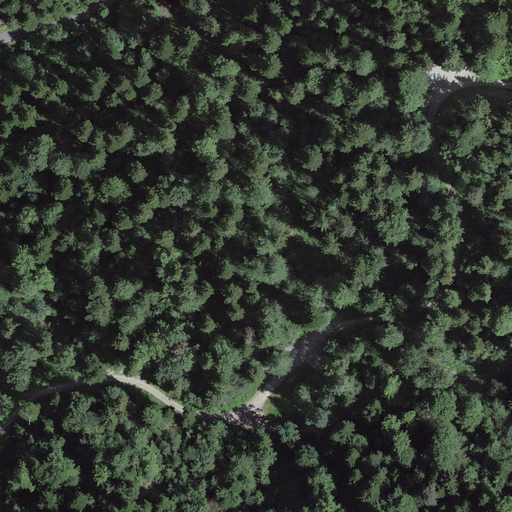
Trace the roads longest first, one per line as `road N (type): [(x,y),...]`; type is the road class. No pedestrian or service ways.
road 1 (track): [(251,412),(326,335),(442,296),(462,228),(433,148),(429,109),(453,78),(511,85)]
road 2 (track): [(251,412),(267,427),(296,433),(350,409),(397,371),(431,367),(490,377),(511,360)]
road 3 (track): [(0,429),(35,393),(115,375),(205,418),(251,412)]
road 4 (track): [(0,88),(24,72),(138,42),(167,0)]
